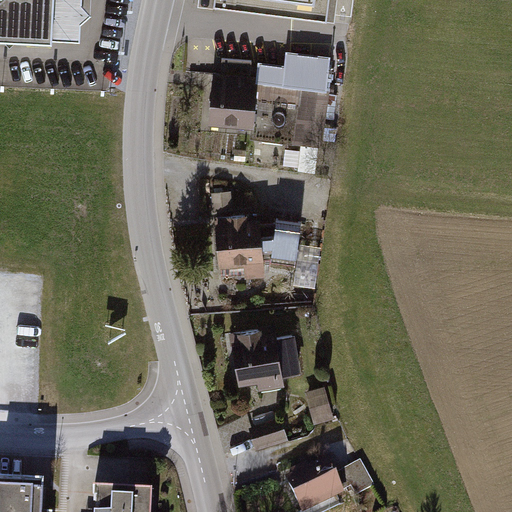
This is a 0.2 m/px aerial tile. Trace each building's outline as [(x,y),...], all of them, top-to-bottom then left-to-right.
[(0,0),(0,35),(62,38),(63,25),(78,12),(67,0),(0,0)] [(214,0),(214,4),(327,19),(329,0),(214,0)] [(297,174),(316,176),(322,129),(334,131),(337,111),(324,109),(331,58),(283,52),(281,64),(259,61),(256,87),(278,90),(271,141),(301,145),(297,174)] [(209,83),(207,129),(252,131),(254,85),(249,85),(250,60),(219,59),(218,84),(209,83)] [(247,218),(213,220),(216,274),(240,272),(240,282),(263,281),(261,250),(260,237),(259,217),(247,218)] [(299,222),(274,220),(272,238),(260,237),(261,250),(270,250),(269,263),(295,266),(299,222)] [(273,328),(226,335),(234,390),(281,383),(280,377),(299,374),(293,333),(274,336),(273,328)] [(324,389),(304,394),(312,428),(333,423),(324,389)] [(280,419),(248,429),(254,449),(286,438),(280,419)] [(298,511),(318,511),(346,499),(327,461),(307,471),(304,466),(288,474),(291,479),(284,483),(298,511)] [(341,473),(355,499),(373,489),(359,463),(341,473)] [(42,511),(44,484),(0,482),(0,511),(42,511)] [(151,511),(151,491),(94,489),(92,511),(151,511)]
